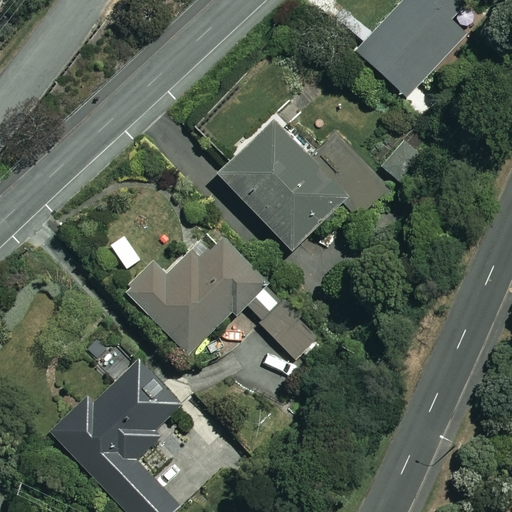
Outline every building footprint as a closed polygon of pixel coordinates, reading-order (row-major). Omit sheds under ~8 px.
[(466,0),(413,0),(360,59),(408,102),(466,37),(447,21),(466,0)] [(318,160),(286,125),(229,177),(301,254),(352,206),(362,217),(391,190),(342,137),(318,160)] [(424,162),(406,145),(385,168),(402,185),(424,162)] [(134,294),(197,356),(245,307),(302,363),(327,337),(232,244),(220,256),(208,244),(175,277),(162,265),(134,294)] [(181,511),(187,507),(142,461),(194,410),(148,362),(102,407),(95,400),(58,435),(133,511),(181,511)]
